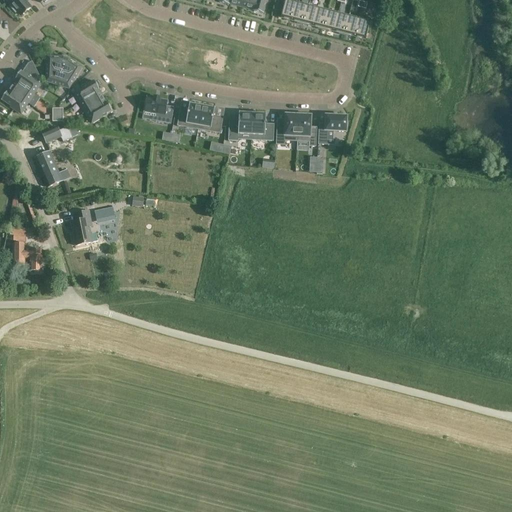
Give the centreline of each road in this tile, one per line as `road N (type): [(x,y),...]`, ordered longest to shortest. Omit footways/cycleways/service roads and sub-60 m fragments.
road 1 (residential): [(130,0),(337,60),(344,76),(333,98),(261,97),(136,71),(113,77)]
road 2 (unclassified): [(511,420),(68,305)]
road 3 (residential): [(68,305),(23,167),(0,136)]
